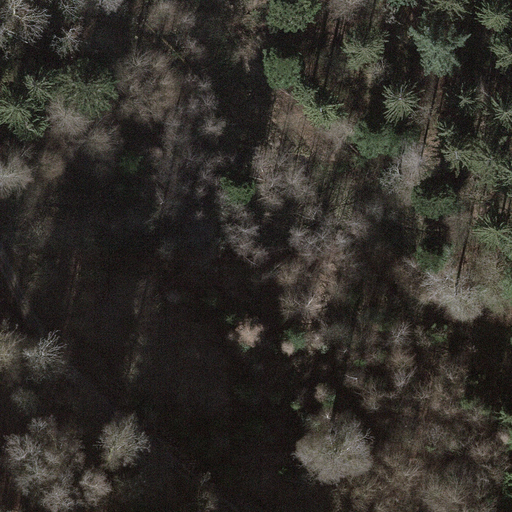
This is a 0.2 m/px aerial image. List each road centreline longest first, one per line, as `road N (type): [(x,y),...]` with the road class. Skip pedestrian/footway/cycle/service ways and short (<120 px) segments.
road 1 (track): [(208,0),(219,27),(312,152),(370,262),(423,314),(511,324)]
road 2 (track): [(0,234),(26,311),(89,389),(239,511)]
